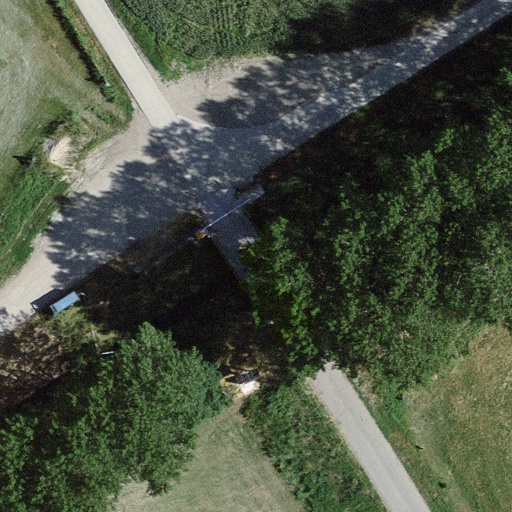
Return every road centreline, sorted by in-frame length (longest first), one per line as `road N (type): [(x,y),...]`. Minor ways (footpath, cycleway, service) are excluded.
road 1 (track): [(98,0),(416,511)]
road 2 (track): [(497,0),(0,317)]
